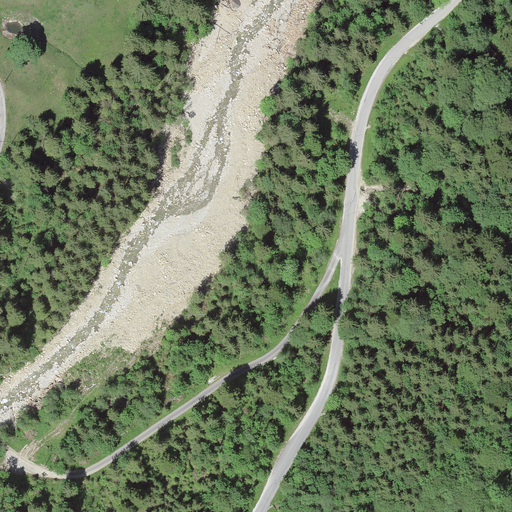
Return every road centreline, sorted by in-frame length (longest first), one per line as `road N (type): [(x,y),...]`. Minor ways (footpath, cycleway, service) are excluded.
road 1 (unclassified): [(451,0),(405,42),(370,91),(331,375),(259,511)]
road 2 (track): [(348,239),(279,350),(105,462),(75,474),(36,470),(0,445)]
